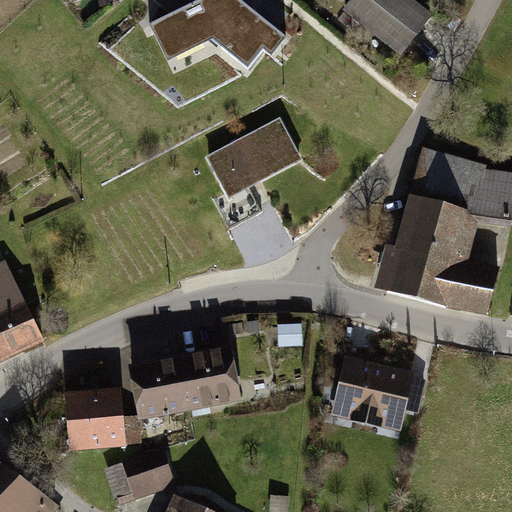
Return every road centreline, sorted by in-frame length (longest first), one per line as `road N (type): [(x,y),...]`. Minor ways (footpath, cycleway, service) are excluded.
road 1 (residential): [(490,0),(407,143),(327,236),(319,296)]
road 2 (residential): [(319,296),(197,302),(82,344),(0,398)]
road 3 (residential): [(511,333),(319,296)]
